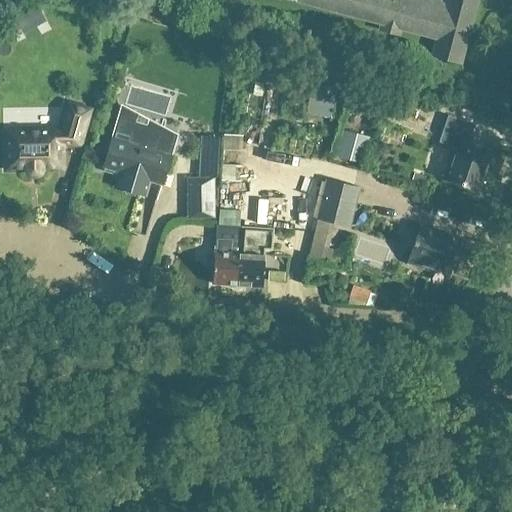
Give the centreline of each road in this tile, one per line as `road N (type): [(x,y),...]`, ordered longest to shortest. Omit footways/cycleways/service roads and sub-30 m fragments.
road 1 (residential): [(39,511),(90,472),(181,425),(291,395),(445,377),(468,361),(489,322)]
road 2 (residential): [(489,322),(207,306),(0,252)]
road 3 (unknown): [(113,285),(161,217),(207,209)]
